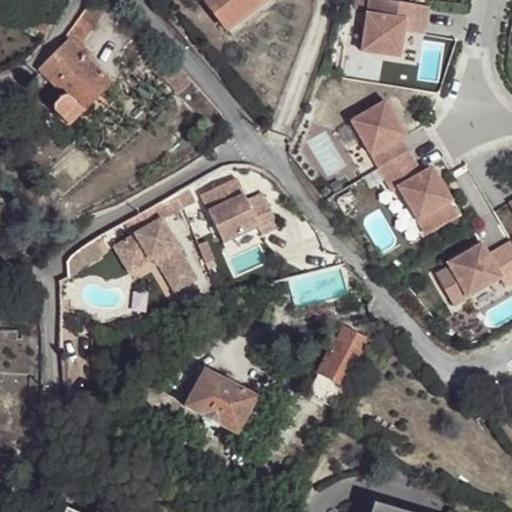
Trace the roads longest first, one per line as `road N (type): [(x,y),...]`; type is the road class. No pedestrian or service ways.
road 1 (residential): [(250,136),(443,362),(463,367),(511,347)]
road 2 (residential): [(45,267),(51,446),(30,511)]
road 3 (residential): [(45,267),(95,225),(250,136)]
road 4 (residential): [(129,0),(250,136)]
